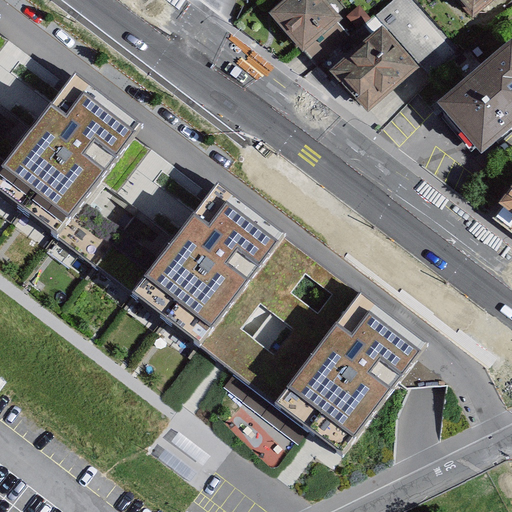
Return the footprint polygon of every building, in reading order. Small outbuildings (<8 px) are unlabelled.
[(348,21),(328,0),(297,0),(276,19),(311,56),(348,21)] [(500,0),(471,0),(485,14),(500,0)] [(419,71),(385,34),(347,69),(381,106),(419,71)] [(511,137),(511,49),(448,108),(493,155),(511,137)] [(134,137),(68,86),(0,173),(0,199),(53,241),(134,137)] [(279,245),(212,195),(132,301),(197,352),(277,407),(343,456),(422,352),(356,303),(279,245)]
